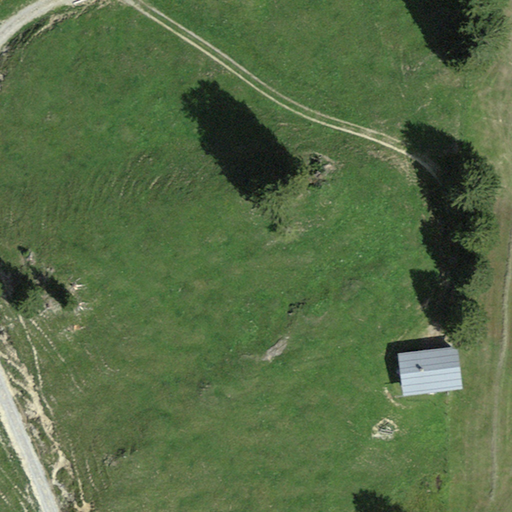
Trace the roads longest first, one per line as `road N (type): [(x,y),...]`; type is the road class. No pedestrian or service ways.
road 1 (track): [(130,0),(278,99),(435,165),(467,222),(463,266),(445,317)]
road 2 (track): [(0,391),(48,511)]
